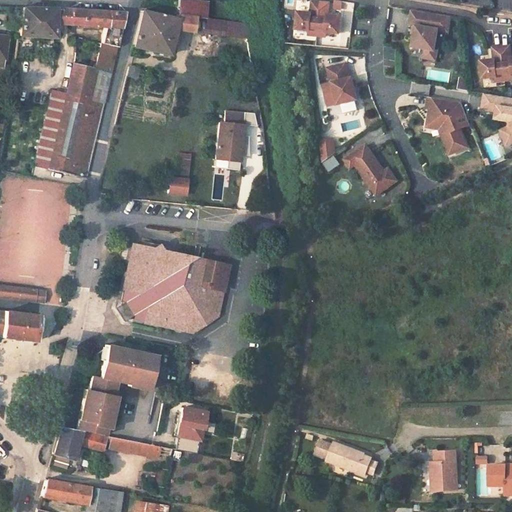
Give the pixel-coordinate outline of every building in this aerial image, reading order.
[(183,0),(179,0),(177,13),(206,17),(207,3),(183,0)] [(333,2),(334,10),(343,9),(342,0),(333,2)] [(320,3),(312,2),(310,14),(297,13),(295,30),(308,31),(308,36),(316,37),(320,3)] [(329,5),(320,3),(316,37),(325,38),(325,34),(338,35),(340,18),(327,16),(329,5)] [(22,7),(18,36),(54,38),(55,24),(56,8),(22,7)] [(51,90),(32,166),(86,179),(102,108),(125,12),(56,8),(55,24),(104,28),(94,69),(87,99),(64,93),(51,90)] [(141,11),(133,46),(168,55),(174,30),(176,19),(141,11)] [(450,17),(412,11),(409,25),(414,25),(416,26),(415,33),(412,47),(426,48),(435,50),(438,30),(448,32),(450,17)] [(176,19),(174,30),(193,32),(195,17),(177,15),(176,19)] [(195,17),(193,32),(247,40),(244,24),(195,17)] [(510,46),(501,47),(505,80),(511,79),(511,57),(511,58),(510,46)] [(501,47),(493,47),(494,60),(481,61),(483,78),(496,77),(497,81),(505,80),(501,47)] [(437,50),(435,50),(426,48),(424,58),(436,60),(437,50)] [(72,63),(64,93),(87,99),(94,69),(72,63)] [(126,73),(125,77),(136,79),(139,68),(128,65),(126,73)] [(344,66),(326,70),(330,85),(332,85),(337,106),(356,101),(351,80),(348,80),(344,66)] [(511,98),(502,97),(500,113),(511,114),(511,127),(511,131),(503,134),(507,146),(511,144),(511,98)] [(461,103),(429,98),(427,109),(430,110),(434,110),(432,125),(443,127),(446,134),(442,136),(450,155),(468,148),(456,119),(466,114),(461,103)] [(243,112),(224,110),(223,123),(218,122),(215,159),(239,161),(243,112)] [(434,110),(430,110),(428,128),(440,130),(442,136),(446,134),(443,127),(432,125),(434,110)] [(511,131),(511,127),(511,121),(510,121),(509,129),(501,131),(503,134),(511,131)] [(334,138),(319,139),(321,158),(336,157),(334,138)] [(366,146),(344,161),(350,169),(355,166),(376,196),(393,184),(384,172),(366,146)] [(172,173),(186,176),(191,155),(177,151),(172,173)] [(326,171),(340,167),(337,157),(323,161),(326,171)] [(388,169),(384,172),(393,184),(397,182),(388,169)] [(168,179),(167,194),(184,196),(185,180),(168,179)] [(129,253),(140,246),(131,244),(129,253)] [(130,319),(189,332),(201,325),(214,317),(226,265),(140,246),(129,253),(119,300),(121,301),(118,303),(123,310),(128,318),(131,316),(130,319)] [(0,285),(0,337),(34,341),(37,315),(4,311),(4,312),(0,311),(0,297),(40,302),(42,291),(0,285)] [(153,351),(120,345),(119,352),(114,351),(115,345),(102,342),(101,348),(93,353),(96,357),(99,358),(96,375),(114,379),(147,385),(153,351)] [(105,425),(111,393),(114,379),(96,375),(89,374),(86,389),(84,388),(79,411),(85,412),(84,421),(105,425)] [(111,393),(105,425),(107,425),(113,393),(111,393)] [(181,407),(176,436),(200,441),(205,412),(181,407)] [(84,431),(103,435),(105,425),(84,421),(78,420),(76,430),(84,431)] [(60,426),(52,454),(72,460),(76,444),(101,451),(104,441),(106,436),(103,435),(84,431),(76,430),(60,426)] [(109,442),(108,449),(138,455),(140,443),(110,437),(109,442)] [(195,454),(198,442),(177,438),(174,449),(195,454)] [(326,461),(365,475),(366,471),(370,461),(371,457),(351,450),(351,448),(334,441),(333,444),(321,439),(316,454),(327,458),(326,461)] [(140,443),(138,455),(157,459),(158,456),(168,458),(170,448),(169,448),(140,443)] [(233,452),(232,459),(243,461),(244,455),(233,452)] [(457,491),(456,452),(435,453),(435,463),(430,463),(430,477),(433,477),(433,491),(457,491)] [(370,461),(366,471),(374,474),(377,463),(370,461)] [(511,470),(505,469),(505,466),(489,466),(489,487),(505,487),(505,490),(511,490),(511,465),(511,470)] [(71,484),(45,479),(39,497),(68,502),(71,484)] [(68,502),(85,505),(83,511),(102,511),(106,489),(71,484),(68,502)] [(106,489),(102,511),(117,511),(120,492),(106,489)] [(135,501),(133,511),(166,511),(167,506),(135,501)]
